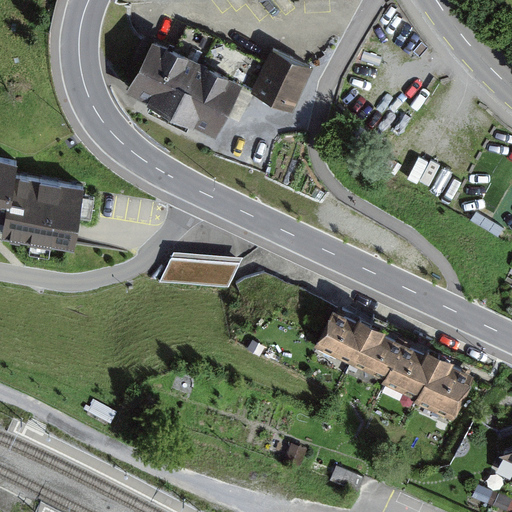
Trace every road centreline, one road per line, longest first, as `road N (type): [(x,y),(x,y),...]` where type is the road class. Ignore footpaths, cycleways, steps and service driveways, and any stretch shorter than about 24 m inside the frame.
road 1 (tertiary): [(511,339),(196,190)]
road 2 (tertiary): [(196,190),(129,150),(98,115),(80,60),(90,0)]
road 3 (residential): [(0,275),(68,286),(119,278),(159,249),(196,190)]
